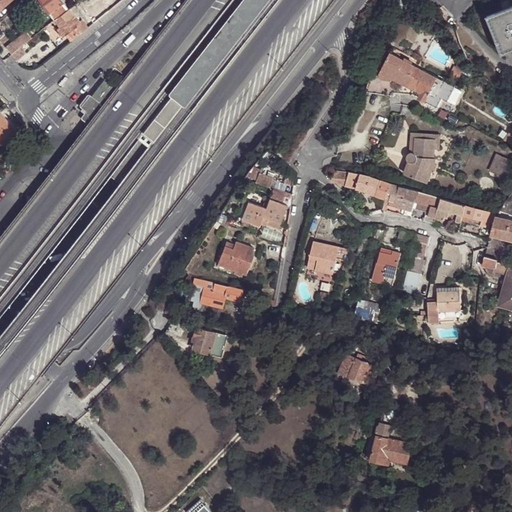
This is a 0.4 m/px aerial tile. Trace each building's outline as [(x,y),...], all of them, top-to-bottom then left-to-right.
[(0,0),(0,8),(10,0),(0,0)] [(54,19),(69,8),(61,0),(39,0),(41,2),(39,4),(42,8),(44,6),(47,11),(54,19)] [(78,4),(93,23),(108,10),(100,0),(97,0),(88,8),(82,1),(78,4)] [(169,96),(171,98),(182,106),(183,107),(186,107),(269,0),(242,0),(169,94),(169,96)] [(511,50),(511,5),(489,14),(504,53),(511,50)] [(65,34),(70,41),(85,29),(69,7),(69,8),(54,19),(55,20),(60,26),(57,28),(63,36),(65,34)] [(21,46),(31,38),(26,32),(6,47),(11,54),(21,46)] [(25,51),(21,46),(11,54),(15,59),(20,55),(25,51)] [(387,59),(378,77),(395,80),(422,93),(419,98),(438,108),(442,99),(444,100),(448,101),(455,86),(405,61),(402,67),(387,59)] [(86,116),(91,120),(93,122),(117,91),(104,81),(92,97),(97,101),(86,116)] [(92,97),(81,112),(86,116),(97,101),(92,97)] [(182,106),(171,98),(144,133),(154,142),(182,106)] [(0,144),(16,132),(5,119),(0,112),(0,144)] [(8,117),(5,119),(16,132),(18,130),(8,117)] [(511,128),(503,141),(511,145),(511,128)] [(411,132),(409,154),(414,153),(415,138),(434,139),(433,149),(438,150),(439,135),(411,132)] [(414,153),(409,154),(409,156),(409,160),(405,173),(427,181),(436,161),(436,158),(433,157),(433,149),(434,139),(415,138),(414,153)] [(511,168),(511,161),(497,155),(489,171),(507,179),(511,168)] [(386,200),(391,184),(367,176),(350,172),(336,168),(331,178),(346,183),(345,185),(365,190),(386,200)] [(274,178),(260,173),(256,181),(264,185),(271,187),(274,178)] [(389,206),(394,207),(400,186),(391,184),(386,200),(383,209),(388,210),(389,206)] [(414,205),(415,201),(418,191),(400,186),(394,207),(412,212),(414,205)] [(274,188),(268,200),(286,208),(292,210),(294,197),(274,188)] [(420,219),(434,223),(435,218),(438,208),(440,208),(442,198),(431,194),(418,191),(415,201),(431,206),(430,210),(430,211),(427,210),(426,213),(422,212),(420,219)] [(460,223),(462,221),(466,205),(442,198),(440,208),(438,208),(435,218),(443,221),(445,216),(448,217),(449,211),(457,213),(455,219),(456,222),(458,223),(460,223)] [(286,208),(268,200),(266,209),(260,220),(280,227),(286,208)] [(260,220),(266,209),(249,201),(241,219),(258,226),(258,223),(260,220)] [(431,206),(415,201),(414,205),(430,210),(431,206)] [(488,227),(489,222),(492,213),(466,205),(462,221),(488,227)] [(493,223),(491,235),(511,240),(511,218),(509,218),(509,220),(495,217),(493,223)] [(278,231),(280,227),(260,220),(258,223),(278,231)] [(431,239),(402,229),(400,236),(418,241),(406,284),(419,288),(426,261),(425,260),(431,239)] [(218,265),(235,271),(234,273),(242,276),(243,274),(247,274),(254,255),(251,254),(254,248),(236,241),(234,244),(226,241),(218,265)] [(346,249),(313,241),(305,268),(332,274),(336,258),(343,260),(346,249)] [(394,254),(383,251),(374,280),(395,285),(403,252),(395,250),(394,254)] [(511,264),(498,261),(499,259),(486,256),(483,266),(496,269),(496,271),(510,274),(511,268),(511,264)] [(511,270),(499,305),(511,307),(511,270)] [(204,287),(200,301),(222,307),(224,298),(239,302),(242,290),(195,278),(193,283),(196,284),(204,287)] [(192,298),(200,301),(204,287),(196,284),(192,298)] [(419,288),(406,284),(405,292),(417,295),(419,288)] [(440,311),(440,312),(462,310),(461,290),(439,291),(439,302),(440,311)] [(224,298),(222,307),(226,308),(227,305),(238,307),(239,302),(224,298)] [(379,324),(383,305),(359,299),(354,315),(379,324)] [(440,311),(439,302),(429,302),(429,311),(440,311)] [(440,319),(440,312),(440,311),(429,311),(429,315),(429,319),(440,319)] [(196,326),(193,337),(195,338),(193,347),(201,350),(201,352),(220,356),(226,335),(196,326)] [(339,372),(349,376),(357,356),(346,352),(339,372)] [(357,356),(370,362),(372,358),(358,353),(357,356)] [(349,376),(362,381),(370,362),(357,356),(349,376)] [(370,362),(362,381),(372,385),(380,366),(370,362)] [(402,412),(385,407),(381,424),(378,425),(377,430),(378,432),(378,434),(395,439),(402,412)] [(395,439),(378,434),(372,459),(390,464),(391,459),(408,463),(412,450),(408,449),(409,442),(395,439)] [(215,511),(203,498),(189,510),(190,511),(215,511)]
